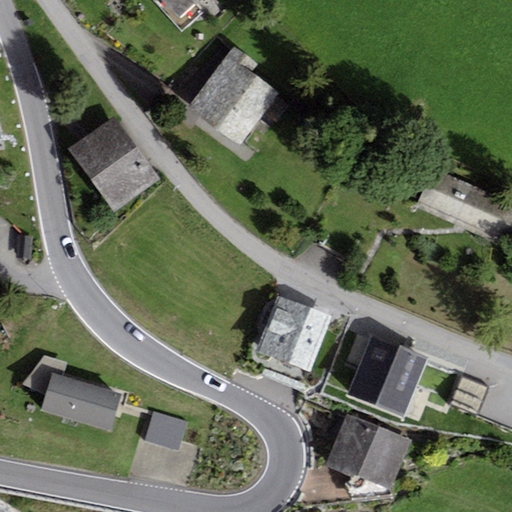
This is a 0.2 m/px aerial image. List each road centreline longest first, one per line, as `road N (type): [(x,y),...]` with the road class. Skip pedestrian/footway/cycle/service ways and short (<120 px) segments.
road 1 (residential): [(48,0),(136,128),(192,192),(261,251),(351,300),(511,366)]
road 2 (tertiary): [(245,511),(283,480),(288,453),(277,429),(137,347),(73,279)]
road 3 (tertiary): [(0,470),(214,511)]
road 4 (unclassified): [(44,166),(37,116),(0,8)]
